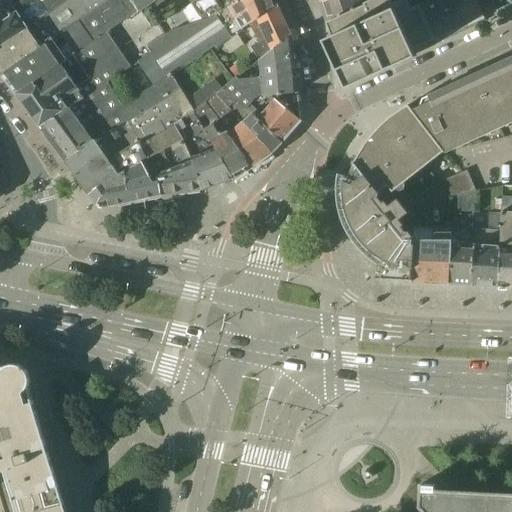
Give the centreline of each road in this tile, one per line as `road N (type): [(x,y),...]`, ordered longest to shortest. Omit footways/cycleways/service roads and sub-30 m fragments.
road 1 (secondary): [(511,337),(328,326),(250,304)]
road 2 (secondary): [(5,305),(182,377),(208,400),(216,426)]
road 3 (secondary): [(5,305),(237,349)]
road 4 (secondary): [(291,360),(364,373),(506,380)]
road 5 (secondary): [(250,304),(40,260)]
road 6 (residential): [(511,37),(324,124)]
road 7 (residential): [(324,124),(289,174),(250,304)]
road 8 (secondary): [(251,511),(291,360)]
road 9 (residential): [(40,260),(49,207),(0,120)]
road 10 (residential): [(302,0),(324,124)]
